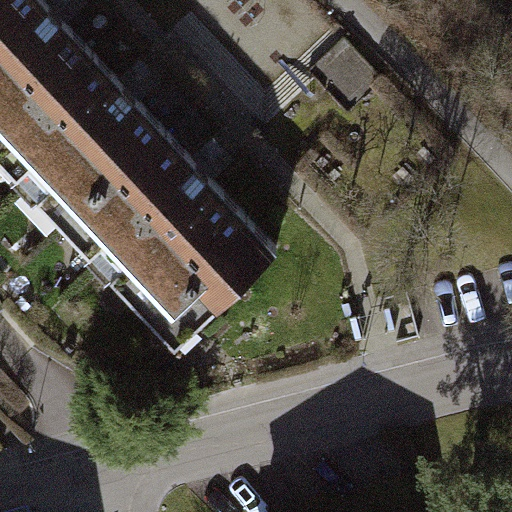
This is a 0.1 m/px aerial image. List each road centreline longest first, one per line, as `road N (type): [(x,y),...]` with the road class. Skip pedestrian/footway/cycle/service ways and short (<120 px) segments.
road 1 (residential): [(10,511),(511,377)]
road 2 (unknown): [(405,356),(293,184),(116,0)]
